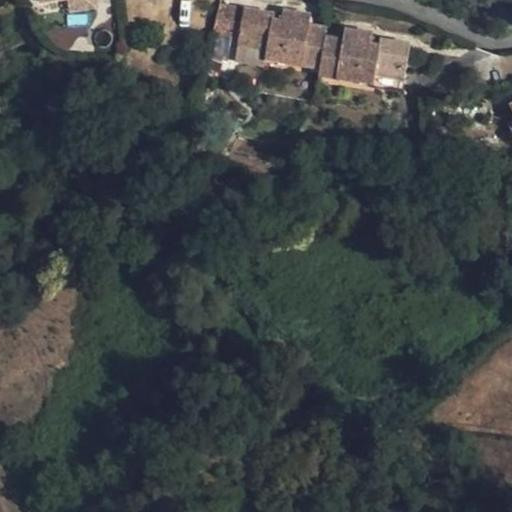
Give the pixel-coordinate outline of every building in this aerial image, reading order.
[(506,1),(504,0),(474,0),(489,16),(506,1)] [(240,39),(239,47),(267,52),(266,60),(289,64),(296,14),(284,12),(282,21),(274,20),(274,15),(219,5),(214,34),(240,39)] [(289,64),(322,69),(326,39),(327,30),(310,26),(312,17),(296,14),(289,64)] [(322,69),(320,76),(374,86),(374,93),(403,99),(412,46),(384,41),(383,47),(373,44),(374,36),(347,31),(344,42),(326,39),(322,69)] [(265,62),(266,60),(267,52),(239,47),(237,58),(265,62)] [(511,511),(511,441),(441,433),(439,448),(460,452),(458,473),(470,511),(476,511),(511,511)]
